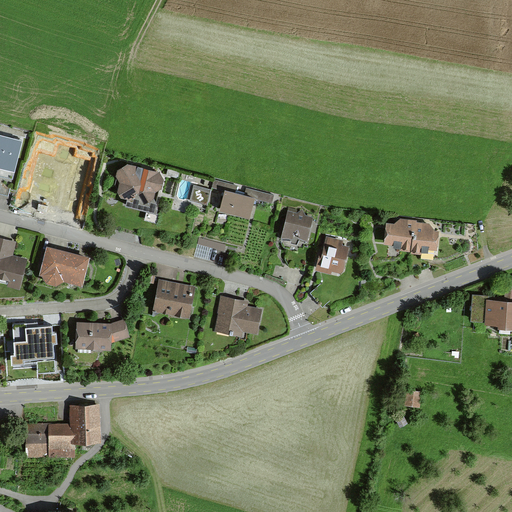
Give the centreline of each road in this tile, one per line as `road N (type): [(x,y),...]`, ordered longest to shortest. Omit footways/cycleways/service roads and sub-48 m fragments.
road 1 (tertiary): [(0,398),(182,382),(304,340)]
road 2 (tertiary): [(304,340),(511,260)]
road 3 (residential): [(304,340),(283,295),(137,250)]
road 4 (residential): [(0,311),(111,300),(128,285),(137,250)]
road 5 (residential): [(137,250),(0,215)]
